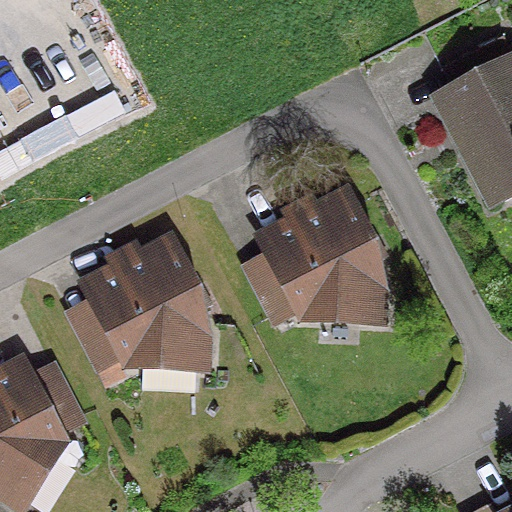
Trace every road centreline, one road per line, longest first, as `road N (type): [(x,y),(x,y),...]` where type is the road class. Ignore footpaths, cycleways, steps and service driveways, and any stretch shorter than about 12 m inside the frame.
road 1 (residential): [(0,275),(232,151),(337,113),(358,125),(383,164),(508,405)]
road 2 (residential): [(311,511),(508,405)]
